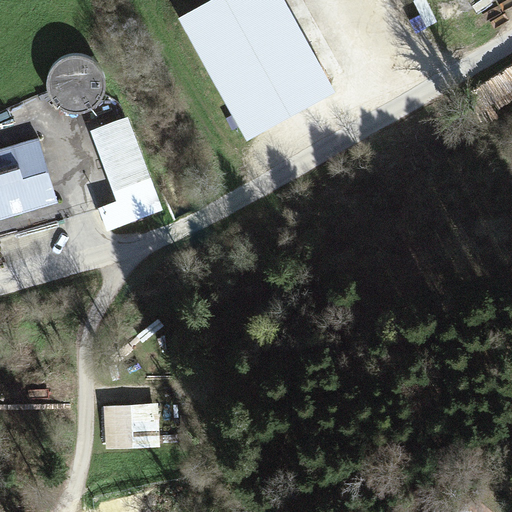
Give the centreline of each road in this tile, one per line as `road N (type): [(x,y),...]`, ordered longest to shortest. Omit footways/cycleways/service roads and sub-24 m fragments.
road 1 (unclassified): [(0,294),(200,218),(511,35)]
road 2 (track): [(81,268),(89,403),(76,511)]
